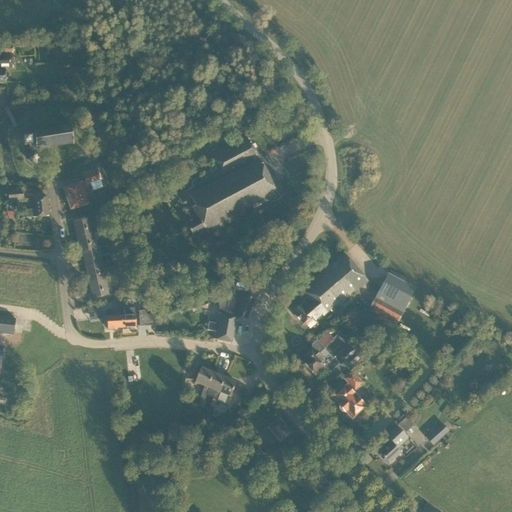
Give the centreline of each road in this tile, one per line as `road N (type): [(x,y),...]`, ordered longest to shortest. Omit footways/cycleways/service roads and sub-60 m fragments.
road 1 (tertiary): [(258,351),(266,303),(321,219),(330,163),(305,83),(219,0)]
road 2 (unclassified): [(258,351),(152,339),(89,343),(69,334),(45,171)]
road 3 (tertiary): [(381,511),(267,378),(258,351)]
